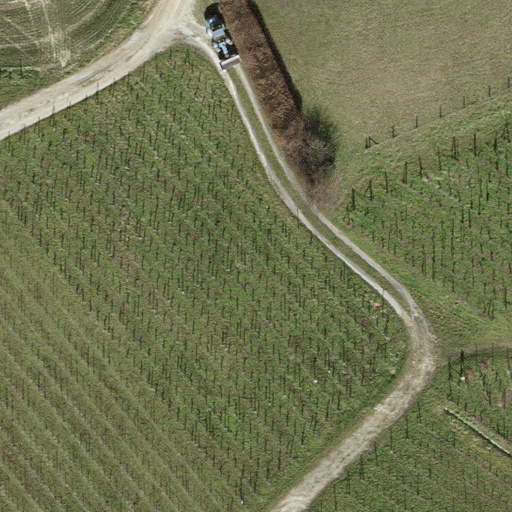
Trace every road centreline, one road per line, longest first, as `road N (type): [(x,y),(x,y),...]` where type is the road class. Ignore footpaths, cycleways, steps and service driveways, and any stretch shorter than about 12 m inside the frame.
road 1 (track): [(433,348),(405,298),(299,205),(232,67),(180,16)]
road 2 (track): [(433,348),(411,380),(274,511)]
road 3 (track): [(0,112),(180,16)]
